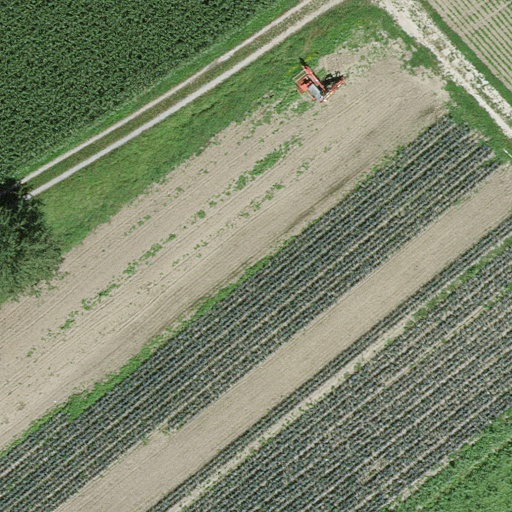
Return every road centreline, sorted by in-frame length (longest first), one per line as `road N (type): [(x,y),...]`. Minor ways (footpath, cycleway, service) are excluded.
road 1 (track): [(0,193),(310,0)]
road 2 (track): [(511,136),(389,0)]
